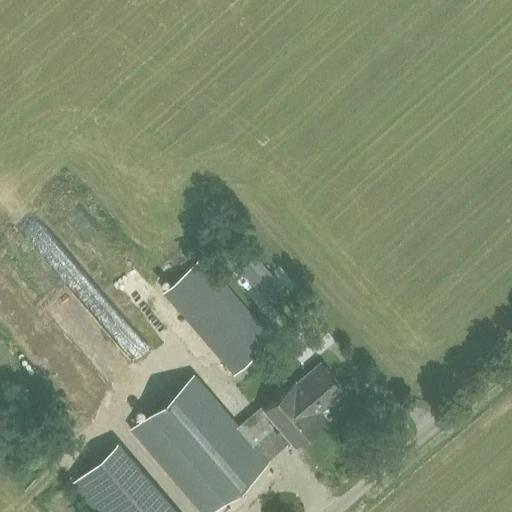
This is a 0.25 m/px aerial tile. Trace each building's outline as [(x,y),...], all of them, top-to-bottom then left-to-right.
[(91,218),(73,233),(133,303),(144,294),(124,271),(131,265),(91,218)] [(235,371),(273,337),(202,256),(164,290),(235,371)] [(237,271),(263,301),(275,291),(249,261),(237,271)] [(321,361),(292,384),(305,400),(314,393),(325,405),(344,389),(321,361)] [(269,460),(268,459),(194,373),(138,421),(212,508),(269,460)] [(278,422),(254,443),(268,459),(292,438),(296,442),(322,420),(305,400),(291,384),(265,406),(278,422)] [(100,511),(178,511),(115,439),(70,477),(100,511)]
